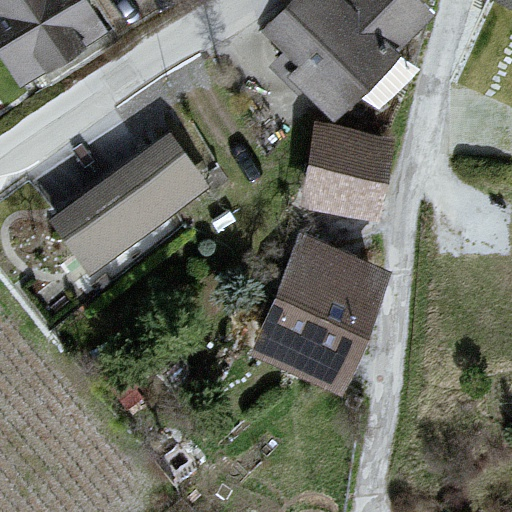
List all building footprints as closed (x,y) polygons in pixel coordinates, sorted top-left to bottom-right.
[(74,0),(0,0),(0,26),(31,73),(95,31),(74,0)] [(302,0),(270,30),(308,69),(300,77),(332,110),(428,17),(411,0),(302,0)] [(511,0),(496,0),(511,8),(511,0)] [(387,134),(316,122),(303,196),(375,208),(387,134)] [(167,132),(43,220),(83,277),(207,189),(167,132)] [(387,270),(300,234),(251,354),(342,397),(368,339),(387,270)]
